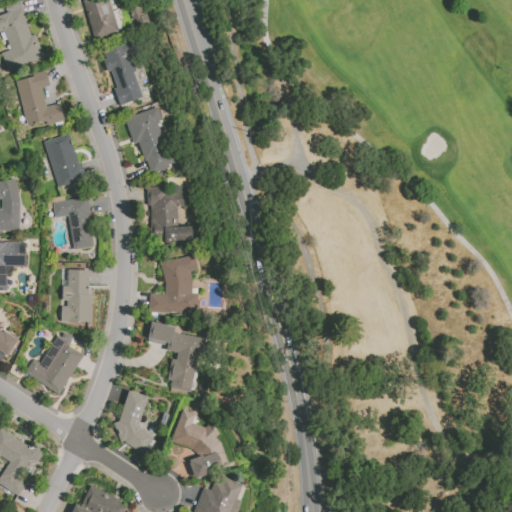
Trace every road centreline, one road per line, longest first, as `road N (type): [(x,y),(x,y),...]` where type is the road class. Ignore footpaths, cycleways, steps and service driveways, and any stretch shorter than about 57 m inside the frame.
road 1 (residential): [(46,510),(104,382),(123,280),(115,181),(51,0)]
road 2 (secondary): [(189,23),(243,179),(276,311),(309,511)]
road 3 (residential): [(154,494),(0,389)]
